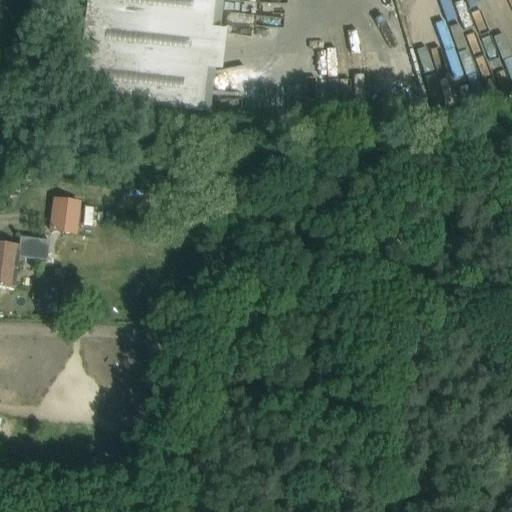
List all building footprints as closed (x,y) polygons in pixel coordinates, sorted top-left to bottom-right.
[(222,0),(76,0),(65,98),(209,115),(222,0)] [(236,0),(237,8),(263,9),(263,0),(236,0)] [(268,0),(268,9),(292,10),(292,0),(268,0)] [(201,186),(213,187),(213,178),(201,177),(201,186)] [(78,202),(54,199),(50,232),(73,235),(78,202)] [(0,290),(13,292),(14,280),(17,258),(46,261),(48,243),(20,239),(18,249),(7,247),(0,246),(0,290)] [(122,272),(120,272),(78,274),(80,298),(123,296),(122,272)]
